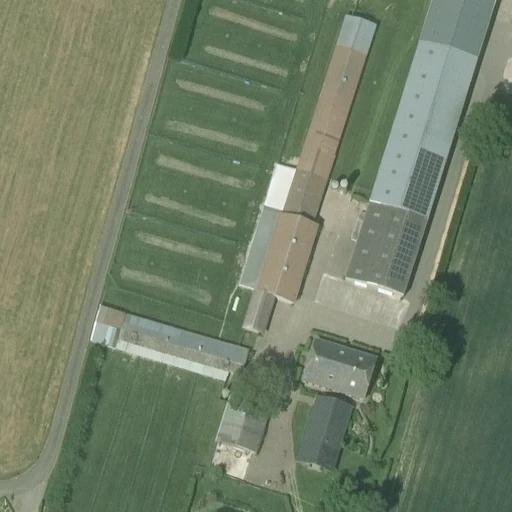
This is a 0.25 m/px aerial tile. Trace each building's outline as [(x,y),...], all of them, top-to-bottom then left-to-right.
[(402,299),(494,0),(431,0),(344,281),(402,299)] [(334,14),(288,206),(319,213),(364,21),(334,14)] [(488,70),(484,83),(501,87),(504,74),(488,70)] [(261,212),(238,288),(256,294),(255,297),(295,309),(319,231),(279,219),(279,218),(278,217),(261,212)] [(125,316),(115,351),(125,355),(228,385),(231,376),(240,379),(247,352),(125,316)] [(244,320),(240,331),(263,338),(267,327),(244,320)] [(364,401),(376,359),(315,343),(304,383),(364,401)] [(255,456),(270,408),(230,395),(215,443),(255,456)] [(336,453),(349,411),(317,401),(304,443),(336,453)] [(245,475),(250,460),(227,451),(221,467),(245,475)]
